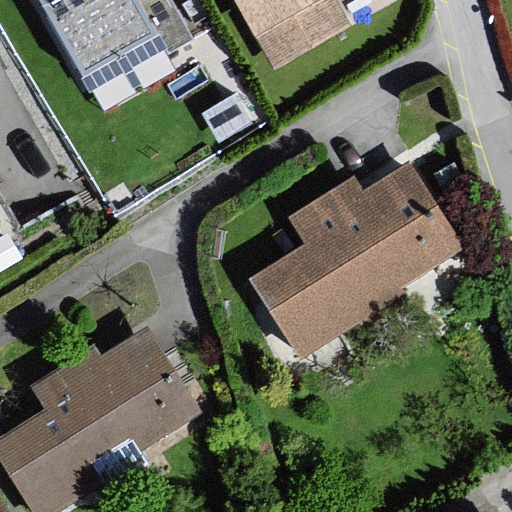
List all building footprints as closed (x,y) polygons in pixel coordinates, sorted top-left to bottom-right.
[(37,0),(102,110),(172,69),(161,49),(188,33),(168,0),(37,0)] [(234,0),(267,59),(373,0),(234,0)] [(301,370),(463,255),(409,174),(363,197),(356,185),(287,227),(302,256),(247,289),(301,370)] [(0,179),(0,208),(13,201),(0,179)] [(198,421),(148,338),(102,366),(93,356),(31,397),(39,421),(0,440),(0,469),(25,511),(72,511),(99,494),(85,469),(131,444),(143,457),(198,421)]
